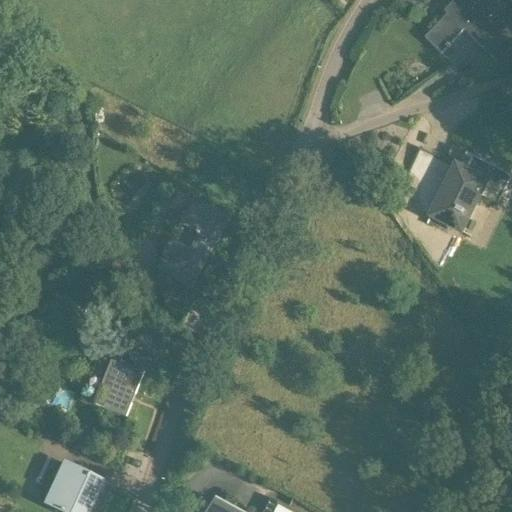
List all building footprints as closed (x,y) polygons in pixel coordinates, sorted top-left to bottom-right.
[(511,49),(511,35),(474,0),(457,0),(444,14),(447,17),(425,40),(441,56),(447,51),(448,52),(451,49),(449,48),(464,32),(497,64),(511,49)] [(425,185),(438,160),(423,152),(423,151),(420,150),(407,176),(425,185)] [(436,207),(430,219),(440,224),(455,231),(462,235),(468,224),(475,209),(481,198),(486,189),(488,185),(500,191),(506,194),(511,181),(511,178),(467,156),(465,158),(471,162),(465,173),(459,170),(456,169),(442,196),(436,207)] [(166,259),(158,273),(190,291),(215,245),(216,246),(230,221),(229,221),(234,213),(229,210),(225,219),(196,203),(190,214),(181,209),(173,223),(182,228),(199,237),(192,252),(172,241),(163,258),(166,259)] [(113,288),(108,279),(97,286),(102,295),(113,288)] [(127,420),(145,375),(113,362),(95,408),(127,420)] [(55,511),(91,511),(104,484),(65,465),(45,507),(55,511)] [(215,502),(210,511),(293,511),(271,501),(265,511),(234,511),(233,511),(215,502)]
